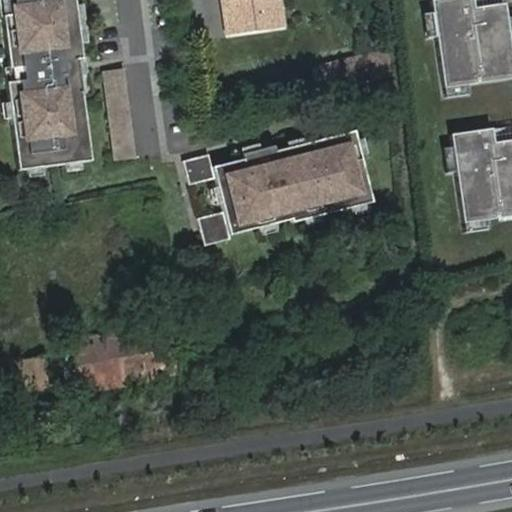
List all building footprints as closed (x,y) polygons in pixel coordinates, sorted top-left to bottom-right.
[(2,0),(5,16),(0,17),(0,24),(6,68),(2,69),(7,104),(9,118),(16,171),(26,169),(41,167),(65,164),(79,162),(89,160),(74,59),(79,58),(77,43),(75,28),(74,20),(72,5),(70,0),(2,0)] [(220,0),(226,34),(283,26),(279,0),(220,0)] [(431,0),(443,88),(511,79),(511,63),(505,5),(466,10),(464,0),(431,0)] [(82,19),(80,4),(72,5),(74,20),(82,19)] [(85,42),(83,27),(75,28),(77,43),(85,42)] [(331,59),(335,87),(388,78),(384,50),(331,59)] [(119,70),(98,73),(111,162),(132,159),(119,70)] [(9,118),(7,104),(0,105),(0,114),(1,120),(9,118)] [(356,142),(353,132),(274,152),(273,147),(257,151),(243,154),(241,155),(242,160),(211,168),(208,155),(182,162),(189,186),(214,180),(217,189),(220,203),(223,213),(197,220),(204,247),(230,241),(229,237),(261,228),(275,225),(290,221),(291,224),(306,220),(320,216),(353,208),(367,205),(372,203),(360,156),(356,142)] [(462,225),(511,218),(511,142),(486,146),(484,132),(451,137),(462,225)] [(302,145),(300,137),(286,141),(288,149),(302,145)] [(367,154),(364,140),(356,142),(360,156),(367,154)] [(257,151),(256,143),(241,147),(243,154),(257,151)] [(80,170),(79,162),(65,164),(66,172),(80,170)] [(42,175),(41,167),(26,169),(28,177),(42,175)] [(220,203),(217,189),(209,191),(213,205),(220,203)] [(367,205),(353,208),(355,216),(369,212),(367,205)] [(320,216),(306,220),(308,228),(322,224),(320,216)] [(275,225),(261,228),(263,236),(277,233),(275,225)] [(165,326),(67,344),(78,401),(174,383),(165,326)] [(39,363),(0,370),(0,409),(46,401),(39,363)]
